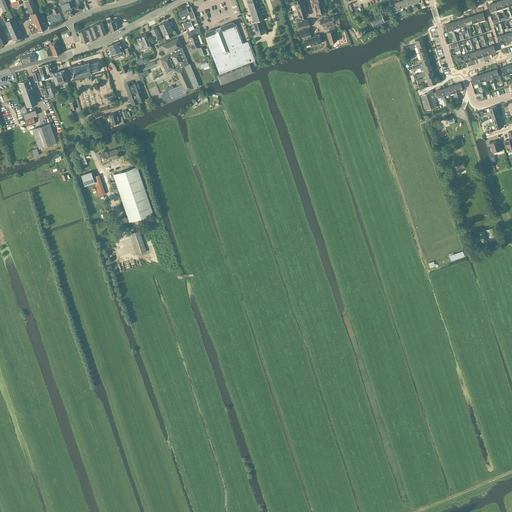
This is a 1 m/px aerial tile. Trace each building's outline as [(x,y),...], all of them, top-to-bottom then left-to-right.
[(4,0),(0,0),(0,2),(4,12),(8,10),(4,0)] [(32,0),(27,0),(25,1),(30,14),(37,11),(35,7),(37,6),(35,3),(34,3),(32,0)] [(74,12),(82,9),(80,3),(78,0),(59,0),(63,11),(73,7),(74,12)] [(254,0),(246,0),(254,22),(252,22),(257,36),(265,33),(261,20),(266,18),(265,14),(263,14),(262,12),(264,11),(260,0),(255,0),(254,0)] [(301,0),(298,0),(294,1),(295,4),(297,10),(305,7),(304,2),(302,2),(301,0)] [(314,0),(315,2),(314,3),(315,8),(324,6),(322,0),(314,0)] [(496,9),(502,7),(500,1),(494,2),(496,9)] [(496,9),(494,2),(488,4),(490,11),(496,9)] [(324,6),(315,8),(317,14),(320,13),(321,16),(326,14),(326,11),(324,6)] [(54,14),(47,17),(50,25),(62,20),(59,12),(57,7),(52,9),(54,14)] [(75,14),(74,12),(73,7),(63,11),(65,17),(75,14)] [(191,19),(195,17),(191,7),(188,9),(187,8),(179,12),(181,17),(189,14),(191,19)] [(305,7),(297,10),(298,15),(299,18),(305,16),(308,15),(307,13),(305,7)] [(37,11),(30,14),(35,26),(29,29),(32,34),(48,28),(40,10),(37,11)] [(477,14),(479,20),(485,18),(483,12),(477,14)] [(479,20),(477,14),(470,16),(472,23),(479,20)] [(329,27),(334,25),(333,22),(331,16),(321,19),(323,25),(328,24),(329,27)] [(358,16),(354,20),(359,24),(362,19),(358,16)] [(378,18),(371,21),(372,24),(370,25),(372,28),(377,25),(377,24),(380,23),(381,24),(384,22),(382,16),(378,18)] [(470,16),(464,18),(466,24),(467,28),(470,27),(469,24),(472,23),(470,16)] [(192,25),(198,23),(195,17),(190,19),(190,20),(183,23),(185,28),(192,25)] [(14,41),(23,37),(14,18),(5,21),(14,41)] [(300,29),(310,26),(308,20),(303,21),(302,18),(297,20),(297,23),(298,23),(300,29)] [(463,25),(466,24),(464,18),(457,20),(460,26),(462,34),(466,33),(463,25)] [(110,19),(107,20),(108,24),(109,28),(110,31),(111,31),(118,28),(116,25),(117,24),(116,21),(115,21),(115,20),(111,21),(110,19)] [(453,28),(460,26),(457,20),(451,22),(453,28)] [(168,33),(173,31),(168,21),(159,25),(166,40),(170,38),(168,33)] [(102,22),(90,26),(91,27),(94,37),(106,33),(104,29),(103,26),(102,22)] [(252,66),(256,65),(254,60),(256,60),(249,41),(243,43),(236,25),(237,25),(236,24),(233,22),(220,26),(220,27),(214,30),(214,29),(206,32),(205,36),(205,37),(219,74),(217,75),(220,84),(254,71),(252,66)] [(453,28),(451,22),(445,24),(447,30),(453,28)] [(151,29),(154,37),(157,35),(159,39),(162,37),(157,26),(154,28),(152,28),(151,29)] [(91,27),(79,32),(83,43),(95,39),(94,37),(91,27)] [(334,30),(336,30),(335,27),(329,29),(330,31),(327,32),(330,42),(337,40),(334,30)] [(309,28),(299,31),(301,37),(304,36),(306,45),(310,43),(311,46),(322,42),(319,34),(316,35),(316,36),(312,37),(311,34),(309,28)] [(363,36),(363,34),(363,32),(362,31),(361,30),(360,30),(358,30),(357,30),(356,31),(355,32),(355,34),(355,35),(356,37),(357,38),(359,38),(360,38),(362,37),(363,36)] [(142,50),(151,46),(146,34),(142,36),(142,37),(137,39),(139,43),(136,44),(138,49),(141,48),(142,50)] [(197,34),(188,38),(192,48),(201,45),(197,34)] [(506,41),(504,34),(497,36),(500,43),(506,41)] [(166,56),(161,58),(164,65),(165,68),(167,72),(175,68),(182,84),(173,87),(173,85),(165,88),(166,91),(163,92),(164,94),(161,95),(163,100),(164,102),(164,103),(170,100),(172,99),(186,93),(185,91),(192,88),(193,89),(199,86),(190,63),(189,64),(187,59),(178,38),(174,39),(170,41),(162,45),(166,56)] [(416,44),(408,46),(409,49),(417,46),(424,44),(422,38),(415,40),(416,44)] [(50,40),(48,41),(53,52),(54,54),(54,55),(62,52),(57,40),(55,41),(51,43),(50,40)] [(119,41),(112,44),(117,55),(117,57),(124,54),(119,41)] [(117,55),(112,44),(107,46),(111,57),(117,55)] [(426,51),(424,44),(417,46),(419,53),(426,51)] [(41,45),(35,48),(36,51),(38,59),(45,57),(42,48),(41,45)] [(50,45),(42,48),(45,57),(53,55),(54,54),(53,52),(52,52),(50,45)] [(487,47),(489,54),(495,51),(493,45),(487,47)] [(202,55),(207,53),(204,46),(198,48),(202,55)] [(130,47),(124,49),(127,55),(132,53),(130,47)] [(483,56),(489,54),(487,47),(481,49),(483,56)] [(36,51),(35,48),(32,49),(33,52),(29,53),(32,61),(37,59),(35,51),(36,51)] [(476,58),(483,56),(481,49),(474,51),(476,58)] [(32,61),(29,53),(29,51),(25,53),(25,56),(22,57),(24,63),(32,61)] [(428,57),(426,51),(419,53),(421,59),(428,57)] [(468,53),(470,60),(476,58),(474,51),(468,53)] [(457,64),(464,62),(461,53),(453,55),(454,60),(456,60),(457,64)] [(470,60),(468,53),(462,55),(461,53),(464,62),(470,60)] [(422,63),(419,64),(419,65),(420,66),(423,65),(430,63),(428,57),(421,59),(422,63)] [(88,61),(88,62),(85,62),(84,62),(85,62),(82,63),(81,63),(80,62),(78,63),(78,64),(78,63),(77,64),(75,65),(75,64),(74,65),(71,66),(71,65),(70,66),(71,69),(70,69),(70,70),(71,70),(72,74),(72,75),(73,75),(74,78),(74,77),(77,76),(77,77),(78,77),(78,76),(80,76),(81,76),(82,76),(81,75),(84,75),(85,75),(85,74),(87,74),(88,75),(89,74),(88,73),(91,73),(91,74),(92,73),(92,71),(94,70),(94,71),(95,71),(95,70),(97,70),(98,70),(98,69),(100,69),(101,69),(101,68),(102,66),(103,65),(102,65),(101,63),(102,63),(102,62),(101,62),(99,61),(99,60),(98,60),(98,61),(95,61),(95,60),(94,61),(95,61),(92,62),(92,61),(91,61),(92,62),(89,63),(89,61),(88,61)] [(154,61),(139,67),(140,71),(155,65),(154,61)] [(51,77),(53,76),(53,73),(51,63),(45,65),(48,77),(49,80),(51,79),(51,77)] [(430,63),(423,65),(425,72),(431,69),(430,63)] [(45,65),(38,66),(42,79),(44,78),(48,77),(45,65)] [(509,73),(507,66),(501,68),(503,74),(509,73)] [(431,69),(425,72),(426,75),(423,76),(423,78),(424,79),(434,76),(431,69)] [(497,69),(490,71),(492,77),(499,75),(497,69)] [(53,73),(53,76),(56,84),(68,81),(64,70),(53,73)] [(38,71),(32,73),(35,81),(37,81),(39,86),(42,84),(40,80),(41,80),(38,71)] [(484,73),(486,79),(492,77),(490,71),(484,73)] [(479,81),(486,79),(484,73),(478,75),(479,81)] [(477,82),(479,81),(478,75),(471,77),(473,85),(477,83),(477,82)] [(436,82),(434,76),(424,79),(424,80),(424,82),(425,82),(428,81),(429,84),(431,84),(436,82)] [(29,79),(18,82),(19,84),(23,96),(27,107),(38,103),(30,80),(29,79)] [(124,84),(126,90),(132,105),(145,100),(138,82),(133,84),(132,81),(124,84)] [(460,83),(454,85),(456,91),(462,89),(460,83)] [(447,87),(448,87),(449,93),(453,92),(454,95),(455,95),(457,94),(456,91),(454,85),(447,87)] [(443,95),(449,93),(448,87),(441,89),(443,95)] [(441,89),(435,91),(436,93),(437,97),(440,96),(441,99),(443,99),(444,98),(443,95),(441,89)] [(433,93),(432,90),(428,91),(429,92),(422,95),(427,109),(437,106),(435,102),(436,102),(435,98),(433,93)] [(114,101),(113,95),(106,97),(108,103),(109,103),(110,106),(114,105),(113,102),(114,101)] [(30,117),(37,115),(35,110),(27,113),(25,105),(20,107),(22,115),(24,114),(26,120),(25,120),(27,126),(35,123),(33,117),(31,118),(30,117)] [(486,114),(498,110),(497,105),(488,108),(489,111),(486,112),(486,114)] [(109,117),(109,119),(110,121),(111,121),(112,125),(119,122),(120,124),(124,123),(124,122),(122,116),(118,117),(117,112),(109,115),(109,117)] [(500,115),(492,118),(493,121),(489,122),(490,124),(502,121),(500,115)] [(503,126),(502,121),(490,124),(490,126),(494,125),(495,129),(503,126)] [(39,148),(57,142),(50,123),(32,129),(39,148)] [(490,143),(491,147),(487,148),(491,162),(495,161),(492,151),(499,149),(500,151),(503,150),(500,142),(497,142),(497,141),(490,143)] [(104,162),(120,157),(117,148),(101,154),(104,162)] [(78,166),(87,163),(84,152),(75,155),(78,166)] [(137,165),(113,173),(129,220),(153,212),(137,165)] [(91,171),(81,175),(85,186),(95,182),(93,177),(91,171)] [(105,194),(99,175),(93,177),(95,182),(99,196),(105,194)] [(493,227),(486,229),(489,241),(496,239),(493,227)] [(489,241),(485,229),(478,231),(482,243),(489,241)] [(139,254),(147,251),(140,230),(132,233),(139,254)] [(464,256),(462,251),(449,256),(451,261),(464,256)]
